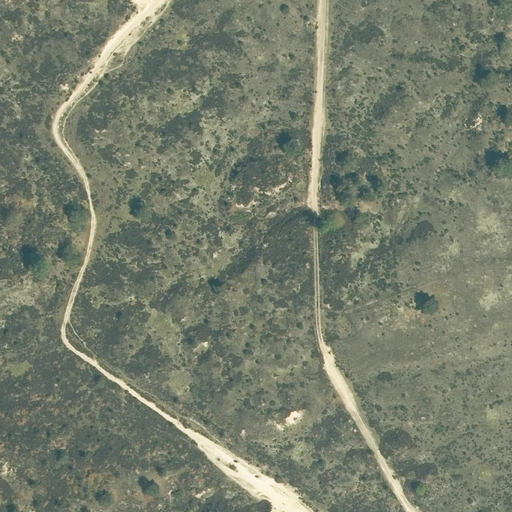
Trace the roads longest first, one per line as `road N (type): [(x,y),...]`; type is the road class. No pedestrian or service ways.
road 1 (track): [(293,511),(61,336),(93,207),(52,125),(155,0)]
road 2 (track): [(410,511),(326,366),(317,330),(313,208),(323,0)]
